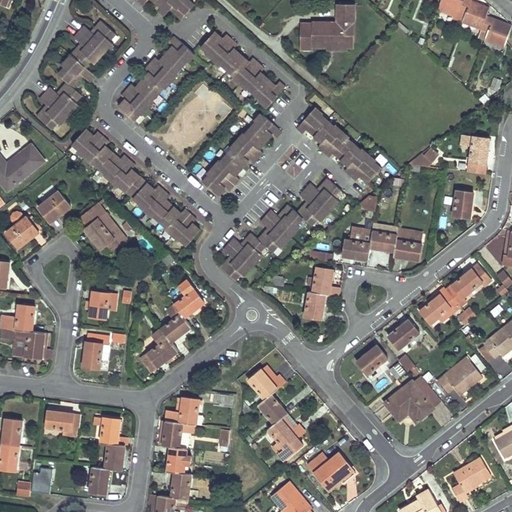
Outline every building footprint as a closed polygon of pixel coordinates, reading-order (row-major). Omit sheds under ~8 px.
[(137,0),(144,6),(148,0),(154,0),(154,1),(161,8),(158,11),(165,17),(171,9),(173,7),(176,10),(174,12),(182,19),(195,5),(189,0),(137,0)] [(441,0),(441,2),(460,9),(463,0),(441,0)] [(482,26),(486,15),(489,7),(470,0),(463,0),(460,9),(460,11),(466,13),(464,17),(464,19),(482,26)] [(354,4),(338,4),(338,22),(312,22),(312,24),(301,24),(301,49),(312,49),(312,46),(328,46),(330,46),(330,42),(344,42),(344,47),(347,47),(354,47),(354,4)] [(511,25),(486,15),(482,26),(482,28),(488,30),(486,37),(505,44),(506,41),(511,25)] [(116,33),(102,21),(95,29),(97,30),(94,33),(90,30),(85,25),(74,37),(80,42),(83,46),(80,49),(78,47),(66,61),(63,65),(65,67),(59,74),(68,82),(61,90),(63,92),(60,95),(56,92),(51,87),(40,99),(46,104),(49,107),(46,110),(44,109),(38,116),(52,129),(58,122),(60,125),(64,121),(70,114),(75,108),(79,104),(76,102),(82,95),(73,87),(80,79),(79,78),(82,74),(83,76),(91,83),(96,76),(93,73),(86,67),(92,61),(94,63),(98,59),(104,53),(109,47),(113,42),(110,40),(116,33)] [(488,30),(482,28),(479,37),(485,39),(486,37),(488,30)] [(223,38),(215,31),(201,47),(208,53),(207,53),(221,66),(222,65),(235,76),(234,77),(248,90),(249,89),(261,100),(260,101),(268,107),(286,87),(280,81),(276,86),(261,72),(265,68),(254,58),(250,62),(234,49),(238,44),(227,34),(223,38)] [(195,54),(175,36),(169,42),(174,46),(160,61),(156,57),(146,69),(150,72),(137,88),(132,84),(122,95),(126,99),(119,107),(135,121),(141,114),(141,115),(154,101),(153,100),(164,87),(165,88),(178,74),(177,73),(188,61),(189,62),(195,54)] [(494,78),(490,88),(497,91),(501,81),(494,78)] [(323,114),(316,107),(314,108),(297,128),(303,134),(307,129),(322,142),(318,147),(330,157),(334,153),(349,166),(345,170),(357,181),(361,176),(368,183),(372,180),(382,168),(375,162),(376,161),(362,148),(361,149),(349,138),(350,138),(335,125),(335,126),(322,115),(323,114)] [(283,132),(262,114),(255,121),(256,122),(245,134),(244,133),(232,147),(233,148),(221,161),(221,160),(208,174),(209,175),(203,181),(218,195),(225,187),(230,191),(240,180),(236,176),(249,161),(254,164),(264,153),(259,149),(273,134),(277,138),(283,132)] [(94,136),(86,129),(73,144),(79,150),(78,151),(93,163),(93,162),(106,173),(105,174),(119,187),(120,186),(140,204),(139,205),(154,217),(154,216),(167,227),(166,228),(180,241),(181,240),(187,246),(201,230),(193,223),(197,219),(186,209),(182,213),(167,200),(171,195),(159,185),(155,190),(132,169),(136,165),(125,155),(121,159),(106,146),(110,141),(98,131),(94,136)] [(186,131),(185,140),(199,141),(200,132),(186,131)] [(471,145),(472,135),(461,134),(460,144),(471,145)] [(489,137),(472,135),(471,145),(467,171),(485,173),(489,137)] [(0,180),(7,190),(44,161),(31,144),(7,164),(0,155),(0,180)] [(288,158),(281,165),(293,178),(309,161),(293,146),(284,155),(288,158)] [(426,155),(432,160),(437,154),(431,149),(426,155)] [(343,191),(328,178),(321,186),(323,188),(320,191),(318,189),(311,183),(300,195),(308,201),(310,203),(307,206),(305,205),(298,213),(290,206),(289,205),(282,213),(284,214),(281,218),(279,216),(272,209),(261,221),(269,228),(271,230),(268,233),(266,231),(259,239),(252,233),(245,241),(247,242),(244,246),(242,244),(234,237),(224,250),(231,256),(233,258),(230,261),(228,259),(221,267),(236,280),(242,273),(244,275),(263,255),(260,252),(266,246),(273,252),(279,245),(282,247),(300,227),(298,224),(304,218),(312,225),(318,218),(321,221),(339,200),(337,198),(343,191)] [(56,213),(59,216),(71,206),(58,190),(37,206),(48,220),(56,213)] [(468,200),(470,192),(456,190),(453,215),(470,217),(473,201),(468,200)] [(362,203),(366,208),(375,209),(377,197),(370,196),(362,203)] [(126,239),(98,203),(83,214),(91,224),(84,229),(92,239),(91,240),(98,249),(100,248),(101,249),(107,244),(112,250),(126,239)] [(50,223),(59,216),(56,213),(48,220),(50,223)] [(18,248),(30,238),(28,235),(36,229),(37,231),(41,228),(31,216),(28,218),(26,216),(5,232),(18,248)] [(138,233),(142,230),(129,219),(123,225),(128,230),(131,227),(138,233)] [(398,229),(398,228),(373,224),(372,229),(372,230),(397,234),(398,229)] [(343,256),(359,259),(360,256),(368,257),(370,248),(372,230),(372,229),(353,226),(351,240),(346,239),(343,256)] [(38,232),(37,231),(36,229),(28,235),(30,238),(38,232)] [(423,232),(398,229),(397,234),(396,239),(422,242),(423,232)] [(234,237),(241,241),(245,234),(238,230),(234,237)] [(397,234),(372,230),(370,248),(395,251),(396,239),(397,234)] [(511,230),(511,231),(508,255),(504,254),(502,264),(511,265),(511,230)] [(422,242),(396,239),(395,251),(394,257),(410,259),(410,255),(420,257),(422,242)] [(311,250),(310,258),(332,261),(333,254),(311,250)] [(162,259),(167,265),(174,259),(169,254),(162,259)] [(9,261),(0,260),(0,286),(7,287),(9,261)] [(478,264),(446,289),(457,302),(463,297),(461,295),(470,288),(472,290),(483,281),(486,286),(492,281),(478,264)] [(316,267),(312,291),(326,294),(329,294),(331,285),(333,270),(316,267)] [(511,285),(511,279),(504,269),(496,275),(508,289),(511,285)] [(174,303),(181,313),(184,317),(197,308),(195,304),(202,299),(187,279),(179,285),(186,295),(174,303)] [(339,296),(341,287),(331,285),(329,294),(339,296)] [(122,301),(131,303),(133,289),(124,288),(122,301)] [(461,295),(463,297),(472,290),(470,288),(461,295)] [(450,307),(454,312),(460,306),(457,302),(446,289),(439,294),(450,307)] [(93,290),(92,301),(91,308),(90,316),(106,318),(108,308),(116,309),(118,293),(93,290)] [(326,294),(312,291),(308,291),(304,316),(322,318),(326,294)] [(420,310),(428,321),(436,315),(438,317),(450,307),(439,294),(420,310)] [(460,306),(467,301),(463,297),(457,302),(460,306)] [(204,302),(202,299),(195,304),(197,308),(204,302)] [(511,305),(507,299),(501,304),(510,314),(511,312),(511,305)] [(0,326),(8,328),(32,331),(35,306),(18,303),(16,317),(2,315),(0,326)] [(470,306),(457,315),(463,325),(477,316),(470,306)] [(438,317),(441,322),(454,312),(450,307),(438,317)] [(184,317),(181,313),(161,328),(171,342),(184,333),(181,329),(189,323),(184,317)] [(431,323),(438,317),(436,315),(428,321),(431,323)] [(389,335),(397,345),(404,339),(407,342),(419,333),(408,320),(389,335)] [(511,321),(483,344),(494,357),(500,353),(502,356),(511,348),(511,321)] [(181,329),(184,333),(192,327),(189,323),(181,329)] [(13,353),(41,357),(45,332),(32,331),(8,328),(7,332),(7,337),(16,338),(13,353)] [(159,343),(147,352),(157,366),(178,351),(171,342),(161,328),(153,334),(159,343)] [(88,332),(83,366),(100,368),(103,342),(108,343),(110,335),(88,332)] [(404,339),(397,345),(400,349),(407,342),(404,339)] [(367,374),(387,358),(376,345),(357,361),(367,374)] [(147,352),(141,357),(151,371),(157,366),(147,352)] [(405,353),(398,359),(408,371),(415,364),(405,353)] [(466,356),(443,374),(444,376),(438,380),(447,392),(453,388),(459,395),(482,377),(466,356)] [(397,380),(406,372),(398,362),(389,369),(397,380)] [(249,380),(264,399),(272,394),(278,389),(262,369),(249,380)] [(442,402),(420,374),(412,381),(434,409),(442,402)] [(387,400),(398,414),(406,408),(409,412),(417,422),(434,409),(412,381),(387,400)] [(233,404),(234,396),(214,393),(213,402),(233,404)] [(264,399),(261,402),(267,410),(264,411),(274,424),(281,418),(285,415),(287,413),(272,394),(264,399)] [(181,412),(177,412),(168,411),(167,420),(192,423),(193,414),(198,415),(200,399),(183,397),(183,398),(181,412)] [(387,400),(385,403),(395,416),(398,414),(387,400)] [(267,410),(261,402),(259,404),(264,411),(267,410)] [(399,421),(407,414),(409,412),(406,408),(398,414),(395,416),(399,421)] [(47,426),(65,428),(72,429),(72,424),(77,425),(79,415),(73,415),(73,413),(48,410),(47,426)] [(417,422),(409,412),(407,414),(415,424),(417,422)] [(104,417),(92,415),(91,423),(103,425),(104,417)] [(285,415),(281,418),(297,438),(305,431),(299,424),(296,427),(285,415)] [(101,442),(108,443),(118,444),(119,437),(121,419),(104,417),(103,425),(101,442)] [(2,443),(19,445),(23,421),(5,418),(2,443)] [(303,445),(297,438),(281,418),(274,424),(268,428),(279,442),(273,447),(284,461),(303,445)] [(171,447),(176,447),(177,439),(180,439),(181,432),(189,433),(194,433),(195,424),(192,423),(167,420),(166,422),(163,422),(160,444),(163,444),(163,446),(171,447)] [(64,434),(76,435),(77,425),(72,424),(72,429),(65,428),(64,434)] [(229,440),(230,430),(223,429),(221,439),(229,440)] [(511,429),(494,440),(505,459),(511,454),(511,429)] [(176,447),(187,449),(189,433),(181,432),(180,439),(177,439),(176,447)] [(130,438),(119,437),(118,444),(121,444),(125,445),(129,445),(130,438)] [(0,467),(16,470),(19,445),(2,443),(0,457),(0,467)] [(118,444),(108,443),(105,468),(109,468),(122,470),(124,454),(120,454),(121,444),(118,444)] [(176,447),(171,447),(168,471),(175,472),(180,473),(181,465),(185,465),(187,449),(176,447)] [(343,483),(347,480),(344,477),(353,470),(339,453),(329,461),(323,453),(309,464),(329,489),(341,480),(343,483)] [(465,490),(477,483),(491,475),(481,458),(453,473),(459,484),(452,488),(460,502),(469,497),(466,492),(465,490)] [(105,468),(92,466),(89,491),(106,493),(109,468),(105,468)] [(355,473),(353,470),(344,477),(347,480),(355,473)] [(175,472),(172,497),(188,498),(191,474),(184,473),(180,473),(175,472)] [(30,491),(31,483),(18,481),(16,494),(30,496),(30,491)] [(282,509),(284,511),(310,511),(309,510),(311,508),(306,501),(303,503),(295,492),(297,490),(289,481),(271,495),(272,496),(282,509)] [(51,485),(33,482),(32,491),(50,493),(51,485)] [(466,492),(479,485),(477,483),(465,490),(466,492)] [(428,488),(416,495),(417,498),(430,490),(428,488)] [(306,501),(297,490),(295,492),(303,503),(306,501)] [(438,505),(430,490),(417,498),(418,499),(399,510),(400,511),(442,511),(438,505)] [(153,505),(153,506),(158,507),(159,495),(149,494),(148,504),(148,505),(153,505)] [(174,511),(175,507),(175,506),(187,507),(188,498),(172,497),(159,495),(158,507),(153,506),(151,511),(174,511)]
